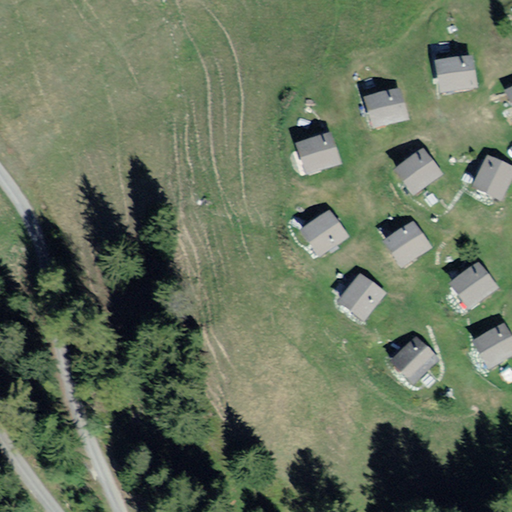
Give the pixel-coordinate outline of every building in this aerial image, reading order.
[(469,89),(466,56),(428,59),(431,92),(469,89)] [(511,120),(511,86),(498,93),(511,121),(511,120)] [(405,122),(396,88),(353,100),(362,134),(405,122)] [(336,166),(326,134),(281,148),(291,180),(336,166)] [(436,174),(415,147),(383,173),(403,200),(436,174)] [(510,172),(480,156),(461,193),(492,208),(510,172)] [(337,237),(321,211),(286,233),(302,259),(337,237)] [(427,245),(411,220),(373,244),(389,269),(427,245)] [(494,285),(475,260),(441,285),(460,310),(494,285)] [(379,297),(352,274),(325,306),(352,329),(379,297)] [(511,357),(511,338),(504,323),(466,343),(483,373),(511,357)] [(437,358),(410,332),(378,365),(405,391),(437,358)]
